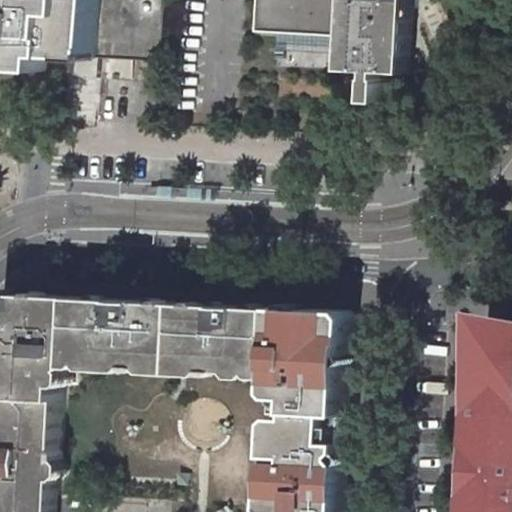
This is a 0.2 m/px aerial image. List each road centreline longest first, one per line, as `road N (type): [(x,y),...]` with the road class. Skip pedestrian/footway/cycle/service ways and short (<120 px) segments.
road 1 (residential): [(0,272),(54,250),(411,271)]
road 2 (residential): [(411,271),(397,511)]
